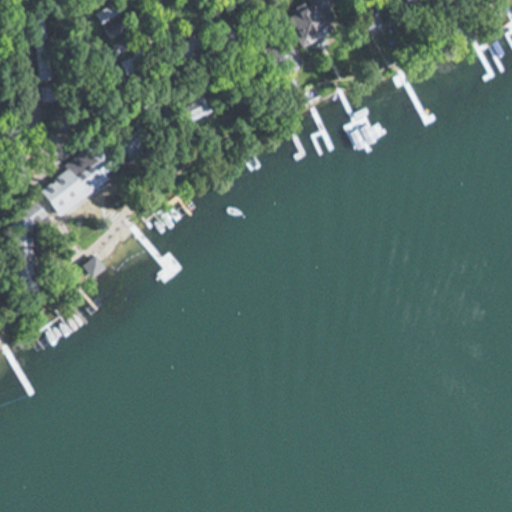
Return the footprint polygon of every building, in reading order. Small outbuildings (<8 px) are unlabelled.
[(158,12),(158,0),(144,0),(144,12),(158,12)] [(283,17),(296,47),(337,29),(324,0),(300,0),(304,8),(283,17)] [(364,0),(348,6),(356,31),(378,24),(370,0),(364,0)] [(281,40),(256,53),(270,80),(295,68),(281,40)] [(175,99),(183,123),(209,114),(201,90),(175,99)] [(116,172),(96,143),(32,189),(53,218),(116,172)] [(9,292),(31,292),(31,222),(37,222),(37,211),(9,211),(9,292)]
